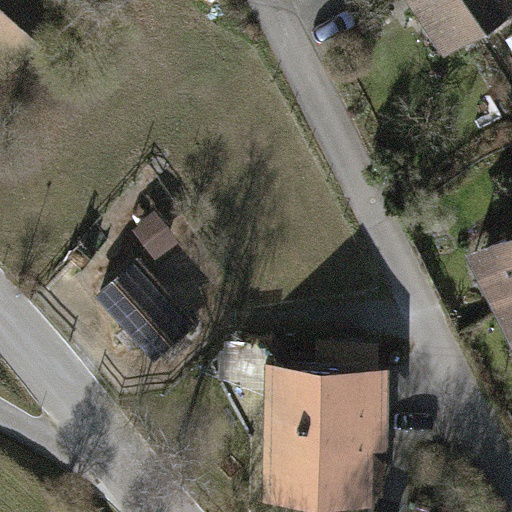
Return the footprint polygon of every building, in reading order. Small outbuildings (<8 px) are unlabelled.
[(0,0),(0,74),(5,79),(74,0),(0,0)] [(511,0),(411,0),(445,50),(511,4),(511,0)] [(511,218),(468,241),(511,328),(511,218)] [(186,328),(198,318),(141,251),(96,289),(154,357),(159,353),(167,362),(195,338),(186,328)] [(320,355),(267,355),(266,491),(374,492),(374,440),(389,441),(390,358),(379,358),(379,339),(320,339),(320,355)]
